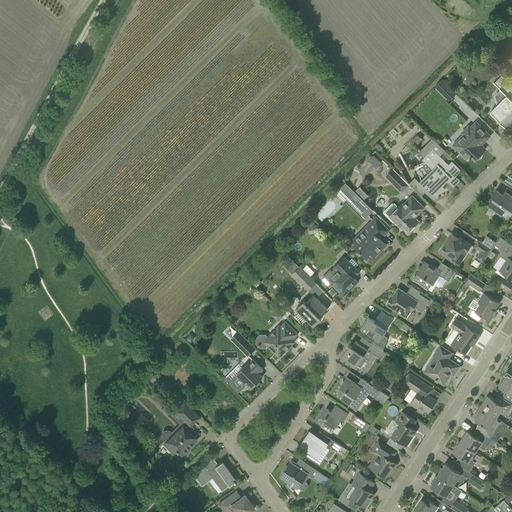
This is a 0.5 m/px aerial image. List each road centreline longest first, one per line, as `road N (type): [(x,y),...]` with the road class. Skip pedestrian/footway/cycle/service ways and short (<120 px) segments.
road 1 (residential): [(318,343),(511,150)]
road 2 (residential): [(385,511),(511,323)]
road 3 (track): [(0,191),(104,0)]
road 4 (residential): [(255,477),(225,436),(318,343)]
road 5 (residential): [(255,477),(320,388),(329,363),(318,343)]
